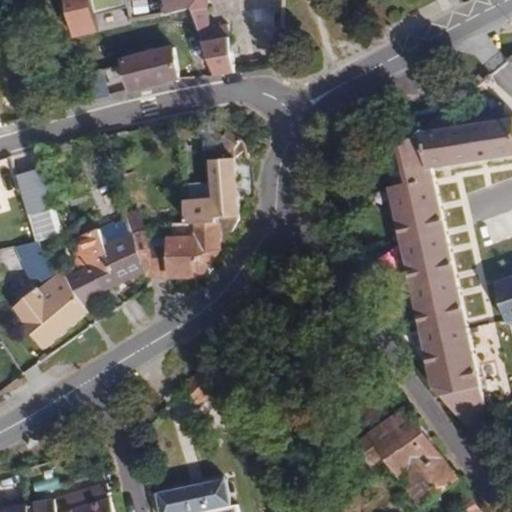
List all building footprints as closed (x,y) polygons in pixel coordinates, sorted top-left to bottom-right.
[(126,14),(122,0),(90,0),(96,22),(126,14)] [(130,0),(132,15),(152,12),(150,0),(130,0)] [(210,29),(206,0),(163,0),(167,14),(197,10),(216,76),(237,72),(229,24),(210,29)] [(126,60),(121,43),(106,46),(111,68),(126,64),(126,60)] [(87,74),(104,70),(111,68),(106,46),(80,53),(87,74)] [(180,79),(173,49),(126,60),(127,64),(126,64),(133,91),(180,79)] [(111,97),(104,70),(87,74),(94,101),(111,97)] [(457,125),(450,108),(402,148),(411,182),(391,187),(436,386),(472,432),(492,428),(434,167),(511,155),(511,118),(459,127),(459,125),(457,125)] [(213,160),(219,220),(220,233),(233,232),(242,215),(237,158),(247,149),(244,140),(221,123),(219,134),(227,141),(213,160)] [(60,205),(45,167),(20,175),(35,213),(60,205)] [(220,233),(219,220),(209,230),(207,223),(189,223),(175,225),(177,238),(173,238),(175,253),(155,255),(146,235),(141,237),(150,277),(203,276),(222,250),(220,233)] [(219,220),(189,223),(207,223),(209,230),(219,220)] [(140,254),(135,238),(130,223),(118,227),(117,225),(102,230),(102,232),(69,243),(84,278),(95,296),(145,273),(140,254)] [(146,277),(150,277),(141,237),(135,238),(140,254),(145,273),(146,277)] [(74,282),(79,279),(73,270),(59,276),(45,240),(21,245),(33,277),(42,278),(48,286),(42,291),(41,289),(17,307),(46,349),(69,331),(91,311),(74,282)] [(491,278),(511,271),(511,242),(483,251),(491,278)] [(511,278),(499,283),(511,319),(511,278)] [(96,307),(79,279),(74,282),(91,311),(96,307)] [(238,391),(221,349),(189,384),(199,406),(226,387),(229,395),(238,391)] [(460,478),(410,408),(359,443),(374,463),(388,453),(424,504),(460,478)] [(205,511),(233,506),(227,478),(152,495),(156,511),(205,511)] [(57,499),(59,511),(117,511),(108,484),(57,499)] [(483,511),(471,494),(458,500),(463,511),(483,511)] [(59,511),(57,499),(0,507),(0,511),(59,511)]
